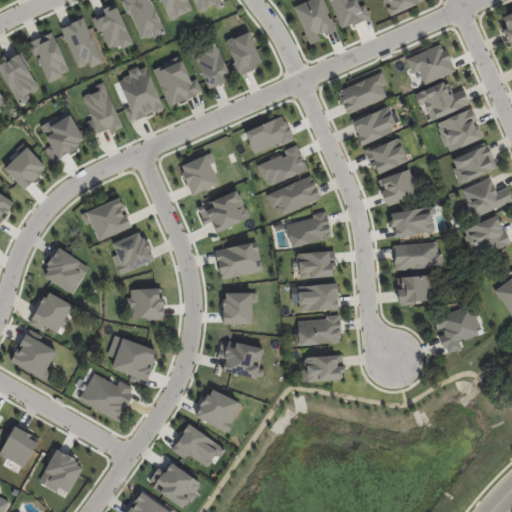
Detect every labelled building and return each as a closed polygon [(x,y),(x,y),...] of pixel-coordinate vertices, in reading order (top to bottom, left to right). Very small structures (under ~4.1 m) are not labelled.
[(123,0),(139,41),(163,32),(150,0),(123,0)] [(192,10),(187,0),(159,0),(169,20),(192,10)] [(193,0),(198,11),(221,2),(219,0),(193,0)] [(309,44),(320,40),(318,37),(336,29),(323,0),(307,0),(292,6),(309,44)] [(382,0),(389,15),(422,1),(422,0),(382,0)] [(132,41),(114,3),(102,8),(104,13),(93,18),(108,52),(132,41)] [(511,12),(501,16),(506,28),(501,30),(507,43),(511,40),(511,12)] [(365,19),(352,25),(350,21),(365,14),(367,18),(365,19)] [(61,27),(77,69),(88,65),(89,68),(102,62),(85,18),(61,27)] [(262,65),(248,31),(223,42),(238,75),(262,65)] [(70,72),(52,32),(30,41),(47,82),(70,72)] [(423,84),(453,71),(442,43),(405,58),(411,74),(418,71),(423,84)] [(205,89),(230,81),(218,47),(194,55),(205,89)] [(383,60),(382,56),(392,51),(394,55),(383,60)] [(0,63),(0,72),(18,102),(39,89),(18,53),(0,63)] [(196,78),(190,81),(180,57),(152,68),(168,106),(202,93),(196,78)] [(129,122),(163,109),(145,65),(127,71),(128,76),(117,80),(128,107),(124,109),(129,122)] [(386,97),(381,86),(387,84),(381,71),(336,91),(346,114),(386,97)] [(416,93),(428,121),(469,104),(462,89),(452,93),(446,80),(416,93)] [(91,119),(86,121),(92,135),(108,129),(109,133),(122,128),(104,82),(95,85),(97,90),(82,96),(91,119)] [(396,130),(387,107),(351,121),(361,145),(396,130)] [(482,138),(470,109),(435,123),(447,152),(482,138)] [(39,125),(50,145),(46,147),(53,160),(85,142),(70,114),(60,119),(57,115),(39,125)] [(243,132),(254,155),(292,137),(282,115),(243,132)] [(407,162),(398,137),(365,150),(374,174),(407,162)] [(307,170),(297,144),(282,150),(284,154),(257,164),(266,186),(307,170)] [(496,169),(487,144),(449,158),(458,183),(496,169)] [(46,168),(26,147),(4,168),(24,189),(46,168)] [(218,185),(211,163),(214,162),(211,154),(180,164),(190,194),(218,185)] [(416,197),(409,170),(378,178),(384,204),(416,197)] [(276,217),(320,199),(310,175),(267,193),(276,217)] [(495,192),(490,178),(461,189),(472,217),(511,201),(507,187),(495,192)] [(203,224),(210,221),(215,232),(249,218),(237,189),(196,206),(203,224)] [(131,227),(118,197),(85,212),(98,241),(131,227)] [(393,238),(433,231),(430,212),(422,213),(422,207),(389,213),(393,238)] [(291,248),(331,237),(325,212),(284,223),(291,248)] [(509,243),(496,215),(463,229),(475,257),(509,243)] [(112,256),(119,274),(153,260),(141,231),(112,243),(116,255),(112,256)] [(254,241),(214,250),(220,280),(260,271),(254,241)] [(393,269),(442,267),(441,253),(436,253),(436,242),(392,244),(393,269)] [(72,294),(89,267),(58,248),(41,275),(72,294)] [(332,251),(297,252),(298,278),(333,277),(332,251)] [(401,301),(400,290),(399,290),(398,278),(432,275),(434,295),(431,295),(431,301),(417,302),(417,305),(402,306),(401,301)] [(511,311),(495,289),(501,285),(502,287),(511,279),(511,311)] [(297,285),(298,310),(337,309),(337,284),(297,285)] [(127,289),(128,320),(162,318),(161,288),(127,289)] [(71,304),(45,291),(29,324),(41,330),(43,326),(57,333),(71,304)] [(251,302),(256,302),(257,293),(222,293),(222,324),(251,324),(251,302)] [(478,316),(482,327),(478,329),(481,335),(466,340),(466,339),(460,341),(463,348),(450,353),(448,348),(445,349),(442,340),(448,337),(445,330),(439,332),(438,331),(439,330),(435,320),(473,305),(478,316)] [(299,346),(341,341),(338,316),(296,321),(299,346)] [(46,369),(56,350),(25,334),(10,362),(46,381),(51,372),(46,369)] [(157,350),(113,335),(107,355),(114,358),(110,368),(147,380),(157,350)] [(217,357),(222,358),(220,372),(257,377),(261,347),(219,341),(217,357)] [(303,358),(304,369),(299,370),(300,383),(343,379),(340,354),(303,358)] [(119,420),(134,387),(117,380),(116,384),(91,373),(79,402),(119,420)] [(193,416),(227,432),(241,404),(211,389),(207,397),(203,395),(193,416)] [(171,450),(184,458),(186,455),(209,468),(222,446),(186,424),(171,450)] [(39,438),(13,425),(0,450),(0,455),(24,468),(39,438)] [(68,493),(82,467),(75,463),(76,460),(56,448),(37,482),(55,492),(58,487),(68,493)] [(152,488),(183,509),(201,483),(170,462),(163,472),(156,467),(148,479),(154,483),(152,488)] [(126,511),(169,511),(142,491),(126,511)] [(0,511),(0,497),(11,503),(9,507),(9,506),(5,511),(0,511)]
